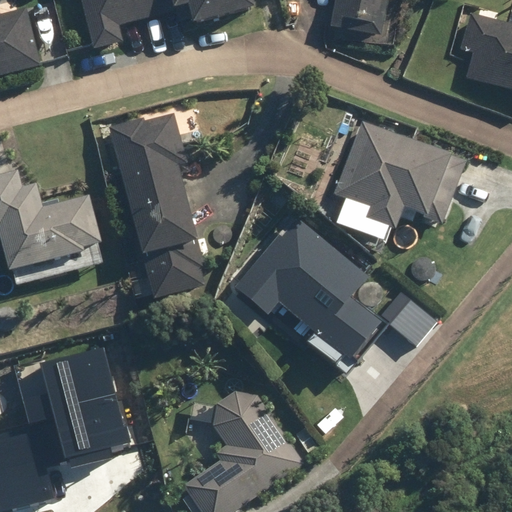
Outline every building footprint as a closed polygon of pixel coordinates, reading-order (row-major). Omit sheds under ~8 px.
[(67,0),(67,1),(69,0),(78,0),(92,57),(121,51),(118,34),(171,21),(173,24),(187,21),(191,39),(253,24),(247,0),(67,0)] [(380,48),(388,0),(336,0),(329,38),(380,48)] [(0,84),(40,75),(24,16),(0,22),(0,84)] [(464,87),(511,101),(511,33),(472,21),(460,58),(473,62),(464,87)] [(114,136),(160,313),(211,299),(206,280),(209,279),(204,258),(206,257),(187,181),(194,179),(179,122),(148,130),(148,127),(114,136)] [(448,233),(470,170),(363,133),(338,206),(376,219),(372,232),(404,243),(411,223),(436,232),(437,229),(448,233)] [(0,184),(0,241),(3,241),(16,289),(92,269),(91,265),(109,260),(96,208),(50,221),(42,192),(28,197),(23,179),(0,184)] [(352,300),(370,278),(300,222),(283,242),(281,240),(240,291),(271,316),(281,305),(356,364),(386,327),(352,300)] [(153,349),(162,351),(163,344),(154,343),(153,349)] [(0,436),(0,511),(3,511),(58,498),(49,463),(127,443),(103,347),(42,363),(44,370),(21,376),(35,428),(0,436)] [(200,511),(249,511),(308,469),(259,402),(237,399),(220,411),(217,434),(231,453),(219,462),(225,469),(188,495),(200,511)]
